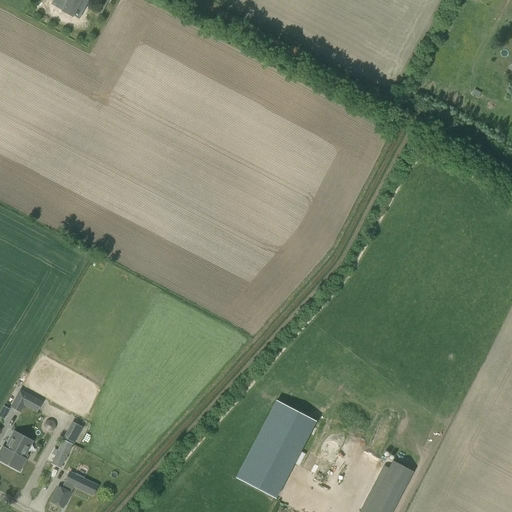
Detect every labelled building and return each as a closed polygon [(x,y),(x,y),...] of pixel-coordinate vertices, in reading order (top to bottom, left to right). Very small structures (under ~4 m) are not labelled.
[(53,0),(51,4),(61,9),(62,8),(73,14),(76,8),(83,11),(88,0),(53,0)] [(25,406),(27,407),(33,396),(20,389),(10,407),(21,413),(25,406)] [(236,478),(276,499),(286,478),(294,463),(316,421),(276,400),(236,478)] [(74,444),(83,428),(71,422),(63,438),(74,444)] [(23,458),(32,441),(14,431),(5,448),(2,447),(0,451),(0,460),(19,471),(25,459),(23,458)] [(60,469),(73,444),(63,439),(51,464),(60,469)] [(371,448),(364,461),(373,466),(380,453),(371,448)] [(391,511),(413,472),(393,461),(366,511),(391,511)] [(97,486),(70,472),(65,482),(61,489),(58,487),(51,501),(62,507),(73,486),(92,495),(97,486)]
